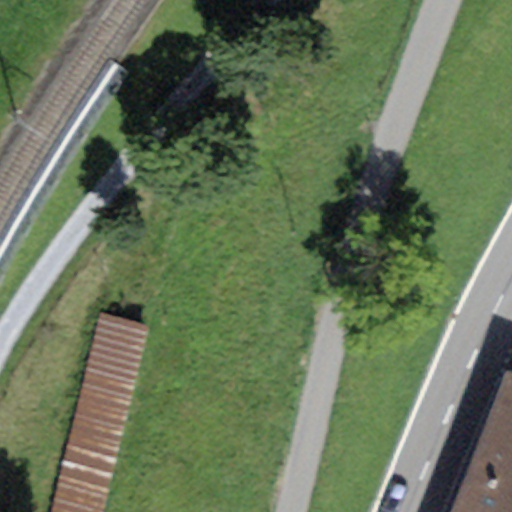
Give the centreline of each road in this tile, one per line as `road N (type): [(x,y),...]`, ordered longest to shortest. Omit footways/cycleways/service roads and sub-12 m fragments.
road 1 (residential): [(291,511),(358,234),(444,0)]
road 2 (primary): [(511,277),(407,511)]
